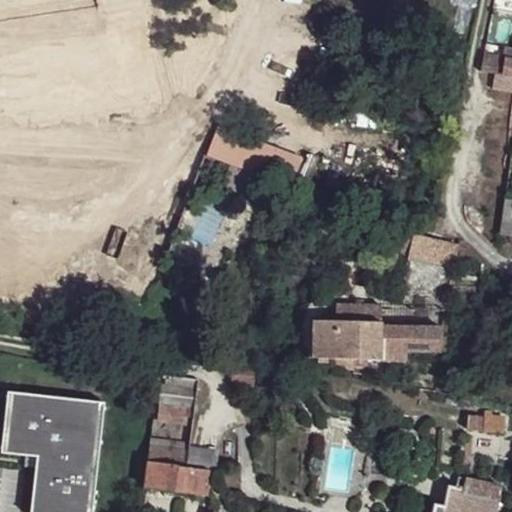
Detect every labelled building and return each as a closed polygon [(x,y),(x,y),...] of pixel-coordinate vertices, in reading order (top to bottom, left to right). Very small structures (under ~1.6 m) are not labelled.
[(265,0),(263,10),(304,19),(308,0),(265,0)] [(511,60),(484,56),(482,72),(489,74),(489,73),(511,76),(511,60)] [(0,202),(118,195),(111,97),(0,104),(0,202)] [(215,126),(204,157),(213,160),(221,162),(232,166),(262,176),(269,178),(290,185),(300,157),(215,126)] [(262,176),(232,166),(225,187),(256,197),(262,176)] [(511,200),(506,200),(503,217),(510,218),(511,207),(511,200)] [(511,218),(510,218),(503,217),(501,235),(511,236),(511,218)] [(414,236),(409,258),(453,268),(459,246),(414,236)] [(323,359),(335,360),(335,322),(327,322),(326,322),(314,321),(313,359),(319,360),(323,359)] [(379,323),(335,322),(335,360),(354,360),(372,361),(380,361),(380,353),(381,329),(380,323),(379,323)] [(442,330),(381,329),(380,353),(441,354),(442,330)] [(178,337),(177,350),(197,350),(198,343),(193,344),(193,337),(178,337)] [(353,366),(354,360),(335,360),(335,371),(353,371),(353,366)] [(234,365),(233,385),(254,387),(256,367),(234,365)] [(163,376),(157,413),(193,418),(199,381),(163,376)] [(8,392),(1,453),(37,457),(30,511),(92,511),(105,403),(8,392)] [(193,418),(157,413),(156,422),(192,427),(193,418)] [(501,434),(503,421),(468,417),(467,430),(501,434)] [(150,439),(144,486),(206,494),(208,478),(209,471),(186,468),(189,444),(150,439)] [(458,489),(449,487),(444,507),(443,511),(498,511),(501,498),(498,498),(501,487),(460,479),(458,489)]
